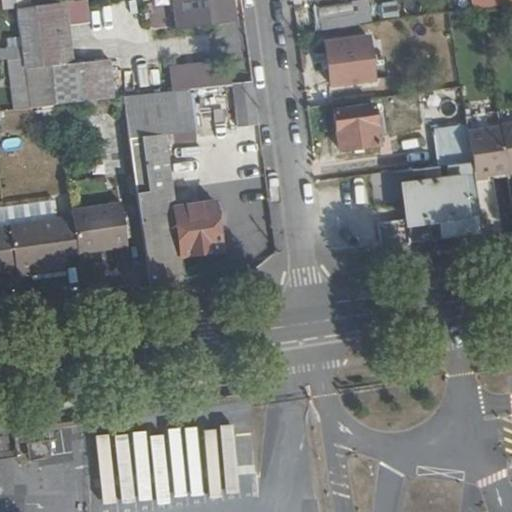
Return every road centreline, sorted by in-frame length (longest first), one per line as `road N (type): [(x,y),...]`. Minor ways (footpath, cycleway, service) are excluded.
road 1 (residential): [(310,324),(265,0)]
road 2 (secondary): [(0,368),(310,324)]
road 3 (secondary): [(310,324),(511,293)]
